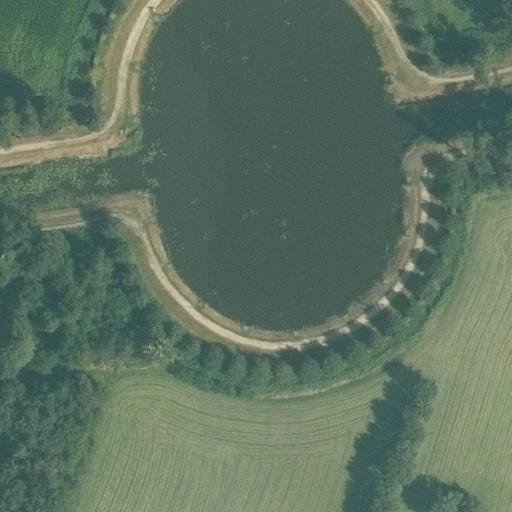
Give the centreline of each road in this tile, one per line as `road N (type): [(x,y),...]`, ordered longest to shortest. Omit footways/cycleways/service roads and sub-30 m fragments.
road 1 (track): [(0,235),(117,215),(134,227),(157,279),(199,320),(239,341),(305,345),(353,326),(394,293),(425,235),(426,182),(438,163),(511,149)]
road 2 (track): [(161,0),(135,35),(118,117),(105,134),(0,156)]
road 3 (track): [(511,71),(420,80),(370,0)]
